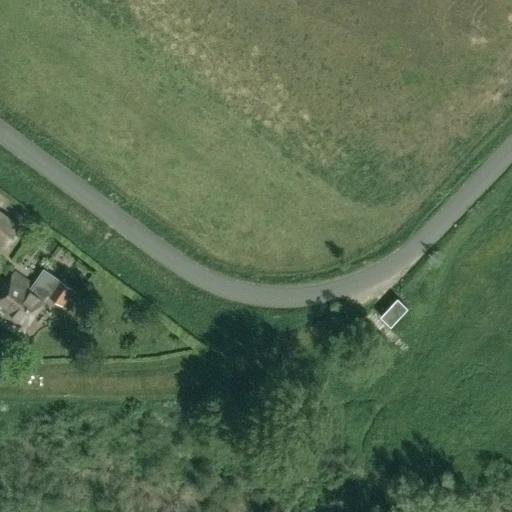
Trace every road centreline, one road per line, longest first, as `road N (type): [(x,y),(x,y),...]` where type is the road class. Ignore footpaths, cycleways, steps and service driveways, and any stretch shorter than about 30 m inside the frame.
road 1 (unclassified): [(511,150),(404,259),(364,282),(303,298),(200,278),(0,132)]
road 2 (track): [(365,511),(322,404),(303,298)]
